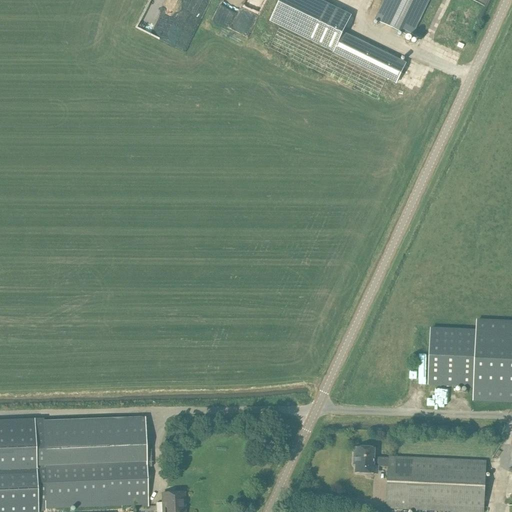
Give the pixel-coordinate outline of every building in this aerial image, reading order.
[(148,0),(136,29),(159,39),(176,0),(148,0)] [(384,0),(375,20),(401,33),(410,37),(428,0),(384,0)] [(342,34),(333,52),(397,83),(402,72),(403,69),(405,65),(342,34)] [(428,384),(473,386),(473,400),(511,401),(511,322),(476,321),(476,331),(430,329),(428,384)] [(448,394),(448,387),(428,388),(429,410),(458,409),(457,394),(448,394)] [(44,419),(0,420),(0,511),(37,511),(38,511),(46,511),(46,509),(143,505),(143,507),(148,507),(147,467),(152,467),(151,450),(146,450),(145,417),(44,421),(44,419)] [(376,448),(354,447),(354,457),(356,457),(355,473),(374,474),(374,466),(388,467),(386,508),(467,511),(483,511),(486,461),(389,457),(389,458),(375,457),(376,448)] [(166,494),(167,502),(156,503),(156,511),(184,511),(184,493),(166,494)]
